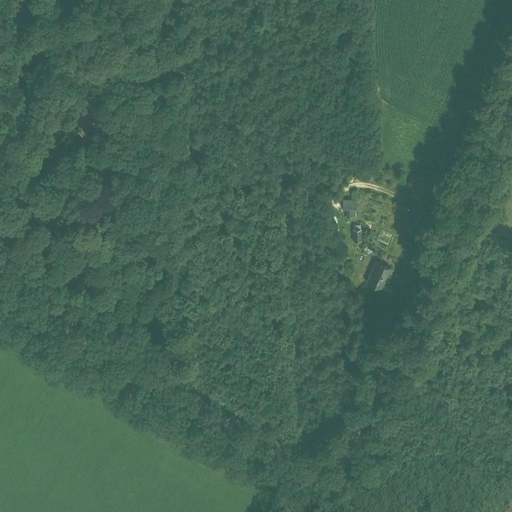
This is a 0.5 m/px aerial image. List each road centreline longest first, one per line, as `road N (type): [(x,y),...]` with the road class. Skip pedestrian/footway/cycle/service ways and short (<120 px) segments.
road 1 (track): [(374,511),(321,488),(511,71)]
road 2 (unclassified): [(311,511),(321,488),(0,294)]
